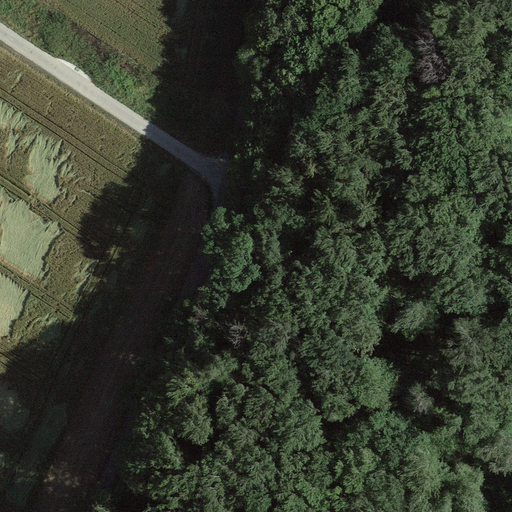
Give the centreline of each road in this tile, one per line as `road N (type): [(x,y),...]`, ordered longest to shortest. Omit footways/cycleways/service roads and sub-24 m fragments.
road 1 (unclassified): [(230,183),(95,511)]
road 2 (unclassified): [(0,30),(230,183)]
road 3 (unclassified): [(230,183),(265,0)]
